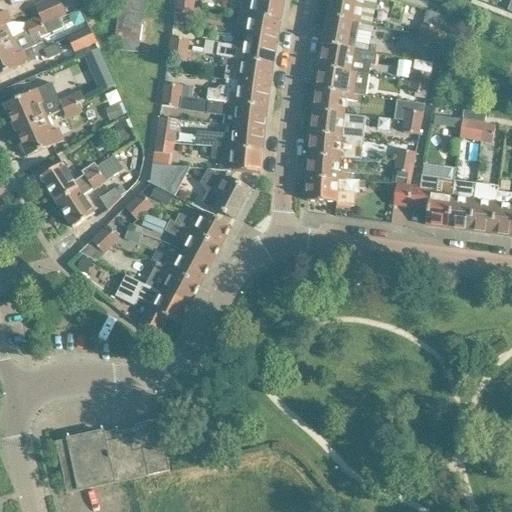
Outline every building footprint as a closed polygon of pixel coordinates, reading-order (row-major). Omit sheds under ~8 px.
[(0,46),(58,21),(58,20),(66,17),(58,0),(52,0),(35,8),(39,18),(24,25),(13,25),(7,12),(0,15),(0,46)] [(147,3),(125,0),(123,0),(122,10),(146,13),(147,3)] [(178,0),(177,6),(195,9),(196,0),(178,0)] [(280,21),(284,0),(253,0),(252,8),(241,6),(240,15),(280,21)] [(376,0),(333,0),(330,18),(361,24),(371,26),(376,0)] [(194,18),(195,9),(177,6),(176,15),(194,18)] [(144,24),(146,13),(122,10),(120,21),(144,24)] [(280,21),(240,15),(232,14),(230,23),(249,26),(247,40),(276,43),(280,21)] [(355,53),(361,24),(330,18),(325,47),(355,53)] [(58,21),(0,46),(0,77),(37,61),(32,49),(42,44),(40,40),(48,37),(47,35),(62,29),(58,21)] [(143,32),(144,24),(120,21),(119,29),(143,32)] [(438,40),(438,38),(440,30),(422,26),(420,37),(438,40)] [(142,42),(143,32),(119,29),(118,39),(122,40),(142,42)] [(96,44),(90,30),(68,40),(75,54),(96,44)] [(436,51),(438,40),(420,37),(418,48),(436,51)] [(170,50),(188,53),(190,42),(172,39),(170,50)] [(140,54),(142,42),(122,40),(120,52),(140,54)] [(273,65),(276,43),(247,40),(245,50),(234,49),(234,47),(218,45),(217,57),(224,58),(273,65)] [(325,47),(321,69),(350,73),(370,76),(371,67),(375,67),(377,56),(364,54),(355,53),(325,47)] [(187,63),(188,53),(170,50),(169,61),(187,63)] [(98,51),(83,58),(86,65),(101,58),(98,51)] [(270,87),(273,65),(224,58),(223,67),(227,68),(226,81),(229,82),(270,87)] [(321,69),(317,91),(358,96),(367,97),(370,76),(350,73),(321,69)] [(429,86),(430,83),(431,76),(414,72),(412,83),(429,86)] [(267,109),(270,87),(229,82),(228,89),(220,88),(216,92),(208,91),(207,102),(210,103),(226,105),(267,109)] [(427,97),(429,86),(412,83),(409,94),(427,97)] [(164,97),(181,99),(183,88),(166,86),(164,97)] [(42,90),(5,106),(16,132),(48,118),(64,111),(57,96),(47,101),(42,90)] [(357,103),(358,96),(317,91),(314,113),(344,116),(345,102),(357,103)] [(180,111),(181,99),(164,97),(162,108),(180,111)] [(64,111),(79,105),(76,98),(61,105),(64,111)] [(267,109),(226,105),(210,103),(209,114),(225,116),(224,126),(264,130),(267,109)] [(79,105),(64,111),(68,120),(83,114),(79,105)] [(421,126),(422,123),(423,115),(406,112),(404,123),(421,126)] [(314,113),(312,135),(364,141),(366,119),(344,116),(314,113)] [(439,128),(459,132),(461,120),(441,117),(439,128)] [(48,118),(16,132),(28,158),(64,142),(58,130),(54,132),(48,118)] [(122,145),(133,140),(125,122),(114,127),(122,145)] [(419,137),(421,126),(404,123),(402,134),(419,137)] [(481,143),(485,126),(474,123),(470,141),(481,143)] [(262,153),(264,130),(224,126),(224,127),(235,128),(234,140),(197,137),(196,147),(212,149),(212,148),(221,149),(262,153)] [(485,126),(481,143),(492,145),(495,128),(485,126)] [(175,146),(176,135),(159,133),(157,144),(175,146)] [(364,141),(312,135),(310,157),(340,160),(362,160),(364,141)] [(174,157),(175,146),(157,144),(156,155),(174,157)] [(261,175),(262,153),(221,149),(212,148),(212,149),(212,158),(233,160),(232,173),(261,175)] [(414,165),(416,155),(399,151),(397,162),(414,165)] [(101,177),(58,206),(73,230),(95,215),(84,197),(94,190),(95,192),(132,166),(124,154),(115,160),(114,158),(98,169),(97,170),(101,177)] [(339,175),(340,160),(310,157),(308,180),(349,182),(349,175),(339,175)] [(412,176),(414,165),(397,162),(394,173),(412,176)] [(452,200),(455,182),(457,169),(424,164),(421,181),(412,180),(411,188),(420,189),(418,209),(428,211),(426,226),(449,230),(452,200)] [(97,170),(98,169),(95,165),(82,173),(84,176),(75,183),(63,165),(41,179),(58,206),(101,177),(97,170)] [(166,193),(178,169),(153,167),(150,185),(156,188),(166,193)] [(207,194),(202,204),(235,221),(250,192),(230,181),(229,181),(209,170),(200,185),(207,194)] [(360,182),(349,182),(308,180),(307,202),(337,204),(337,194),(359,195),(360,182)] [(452,200),(449,230),(470,233),(476,192),(477,185),(455,182),(452,200)] [(492,235),(497,194),(498,188),(477,185),(476,192),(470,233),(492,235)] [(407,208),(418,209),(420,189),(411,188),(399,186),(396,206),(407,208)] [(168,207),(173,197),(166,193),(156,188),(151,198),(168,207)] [(123,200),(121,198),(118,192),(101,202),(109,214),(123,200)] [(511,238),(511,196),(497,194),(492,235),(511,238)] [(145,215),(147,215),(154,208),(142,195),(133,203),(145,215)] [(139,223),(147,215),(145,215),(133,203),(127,209),(139,223)] [(393,207),(389,226),(418,232),(422,214),(393,207)] [(194,234),(220,248),(231,228),(205,214),(199,225),(181,215),(176,224),(173,223),(194,234)] [(210,267),(220,248),(194,234),(173,223),(169,231),(190,242),(184,253),(210,267)] [(99,235),(113,249),(121,241),(107,227),(99,235)] [(97,263),(113,249),(99,235),(79,255),(97,263)] [(210,267),(184,253),(178,264),(157,253),(153,263),(158,265),(173,273),(174,273),(200,287),(210,267)] [(190,306),(200,287),(174,273),(173,273),(158,265),(146,287),(163,296),(165,293),(190,306)] [(163,296),(146,287),(126,277),(115,298),(135,308),(139,300),(150,306),(141,324),(160,335),(168,320),(179,326),(190,306),(165,293),(163,296)] [(69,494),(147,477),(170,472),(159,422),(135,427),(136,430),(117,434),(116,431),(104,434),(104,432),(68,440),(68,441),(57,444),(69,494)] [(288,511),(287,501),(265,489),(252,511),(246,511),(246,507),(230,498),(137,511),(136,511),(288,511)]
